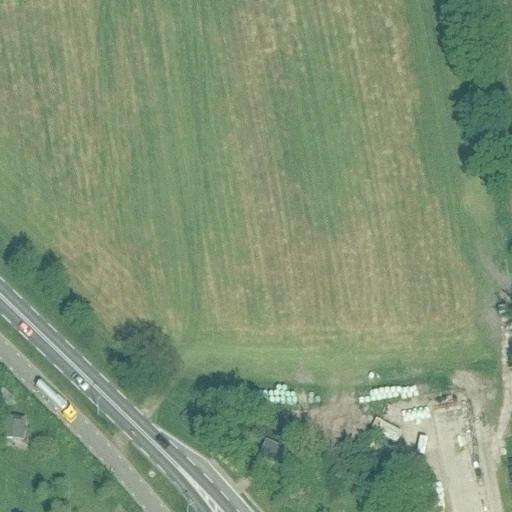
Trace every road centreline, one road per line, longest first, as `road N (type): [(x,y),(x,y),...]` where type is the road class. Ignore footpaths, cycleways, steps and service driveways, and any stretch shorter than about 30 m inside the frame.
road 1 (primary): [(167,460),(0,299)]
road 2 (unclassified): [(154,511),(0,349)]
